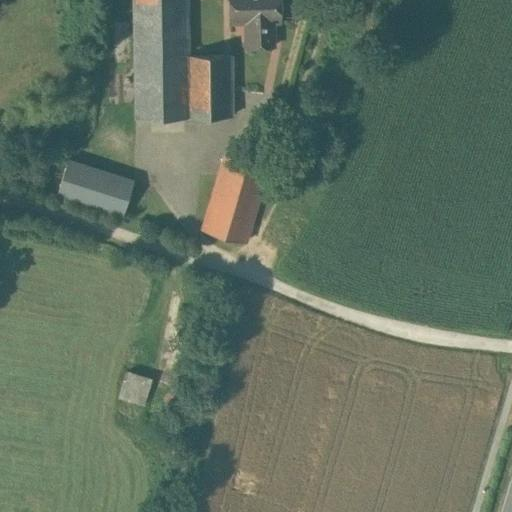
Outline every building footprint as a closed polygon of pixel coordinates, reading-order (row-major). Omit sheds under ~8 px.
[(186,0),(133,0),(134,49),(135,97),(135,118),(188,117),(188,75),(187,56),(186,0)] [(280,21),(279,0),(228,0),(229,22),(246,22),(247,47),(272,47),(272,21),(280,21)] [(67,14),(29,14),(29,8),(16,8),(17,31),(67,29),(67,14)] [(134,49),(121,49),(121,97),(135,97),(134,49)] [(230,55),(187,56),(188,75),(230,74),(230,55)] [(230,116),(230,74),(188,75),(188,117),(230,116)] [(267,168),(224,155),(202,229),(244,242),(267,168)] [(127,192),(64,172),(57,196),(119,215),(127,192)] [(151,379),(126,372),(118,396),(143,404),(151,379)]
